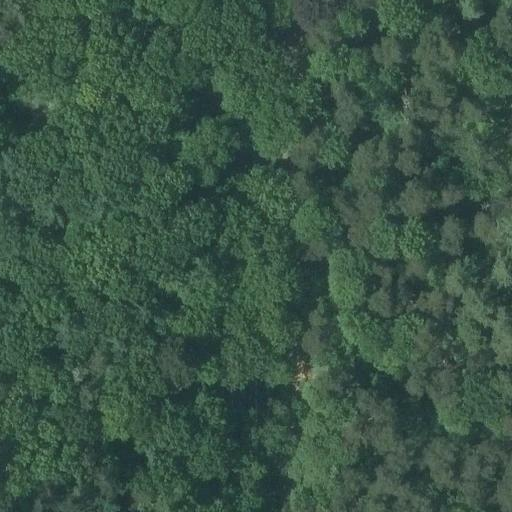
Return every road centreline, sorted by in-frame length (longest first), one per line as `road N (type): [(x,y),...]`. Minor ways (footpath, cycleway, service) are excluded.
road 1 (secondary): [(261,511),(253,0)]
road 2 (track): [(260,442),(151,442),(128,453),(129,474),(173,511)]
